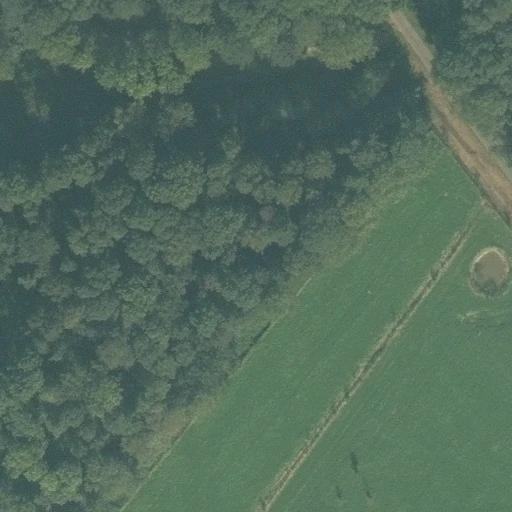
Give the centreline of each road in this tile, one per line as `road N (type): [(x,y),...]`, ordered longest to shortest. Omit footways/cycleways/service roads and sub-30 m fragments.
road 1 (unclassified): [(511,175),(385,0)]
road 2 (unclassified): [(209,0),(164,39),(135,45),(80,35),(49,0)]
